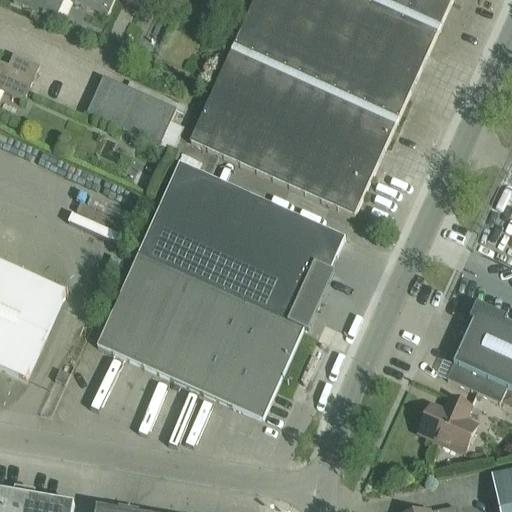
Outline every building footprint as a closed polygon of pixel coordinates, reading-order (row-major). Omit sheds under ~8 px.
[(146,0),(14,0),(13,5),(55,23),(65,0),(66,0),(108,19),(115,0),(122,0),(143,9),(146,0)] [(404,111),(451,7),(435,0),(256,0),(240,37),(404,111)] [(354,220),(357,215),(404,111),(240,37),(191,146),(354,220)] [(8,69),(0,65),(0,93),(22,104),(38,70),(13,58),(8,69)] [(127,92),(102,81),(86,118),(160,151),(173,155),(183,131),(171,126),(176,114),(183,117),(186,109),(130,85),(127,92)] [(163,203),(138,259),(304,333),(309,335),(336,275),(331,273),(340,253),(345,242),(326,234),(179,168),(178,172),(163,203)] [(262,425),(304,333),(138,259),(97,351),(262,425)] [(65,296),(13,272),(0,266),(0,371),(26,383),(65,296)] [(511,328),(478,313),(454,367),(447,383),(502,407),(508,393),(511,394),(511,328)] [(65,389),(70,378),(59,373),(55,384),(65,389)] [(463,425),(470,410),(467,409),(449,401),(443,415),(444,415),(442,419),(429,413),(418,438),(436,446),(462,459),(475,430),(463,425)] [(496,511),(511,511),(511,474),(490,479),(496,511)] [(0,511),(73,511),(74,508),(0,495),(0,511)]
